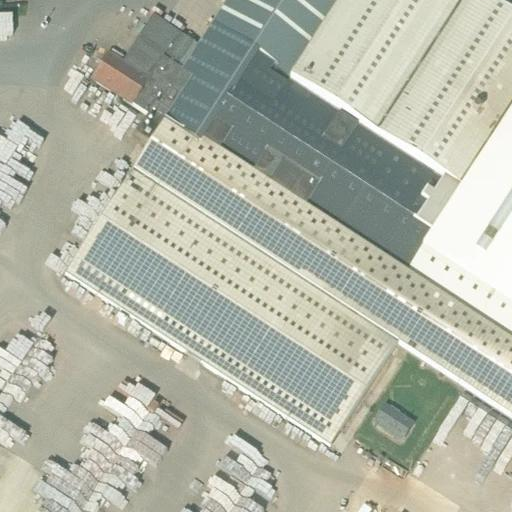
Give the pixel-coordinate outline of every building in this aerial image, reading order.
[(60,283),(325,456),(391,356),(511,434),(511,44),(443,0),(229,0),(198,48),(156,20),(125,66),(108,55),(92,80),(164,127),(60,283)] [(0,210),(2,212),(19,185),(14,182),(27,159),(0,143),(0,210)] [(0,405),(7,392),(23,401),(32,385),(51,395),(55,388),(51,385),(64,363),(50,355),(68,324),(39,308),(10,359),(0,353),(0,405)] [(133,430),(154,439),(163,418),(174,422),(183,401),(150,387),(142,408),(114,397),(106,416),(134,428),(133,430)] [(0,416),(0,417),(16,429),(23,419),(7,408),(0,416)] [(375,424),(401,440),(411,425),(385,409),(375,424)] [(99,490),(122,501),(131,479),(118,473),(123,462),(126,463),(129,457),(114,450),(124,429),(91,414),(88,422),(94,425),(88,436),(104,444),(94,467),(107,473),(99,490)] [(125,511),(96,488),(88,477),(64,457),(56,466),(66,474),(78,493),(62,511),(125,511)] [(189,511),(197,511),(208,498),(196,489),(183,507),(189,511)]
